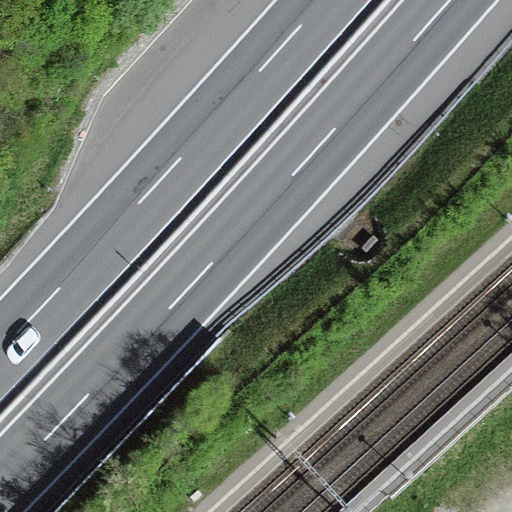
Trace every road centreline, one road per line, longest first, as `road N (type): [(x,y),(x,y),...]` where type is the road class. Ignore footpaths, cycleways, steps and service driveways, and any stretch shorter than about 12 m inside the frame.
road 1 (motorway): [(0,485),(448,0)]
road 2 (motorway): [(322,0),(0,350)]
